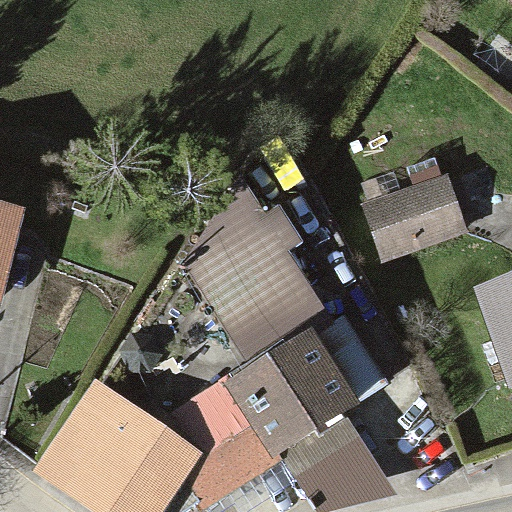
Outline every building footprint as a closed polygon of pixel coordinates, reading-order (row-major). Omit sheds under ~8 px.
[(443,181),(367,205),(382,253),(458,229),(443,181)] [(241,182),(187,265),(251,367),(327,320),(241,182)] [(0,284),(16,217),(0,213),(0,284)] [(511,282),(479,294),(510,382),(511,381),(511,282)] [(251,367),(223,385),(271,460),(280,455),(343,414),(386,387),(342,318),(330,325),(327,320),(251,367)] [(150,421),(96,384),(37,470),(98,511),(160,511),(200,455),(150,421)] [(158,410),(150,421),(200,455),(160,511),(181,511),(271,460),(223,385),(169,414),(158,410)] [(343,414),(280,455),(316,511),(396,497),(343,414)]
